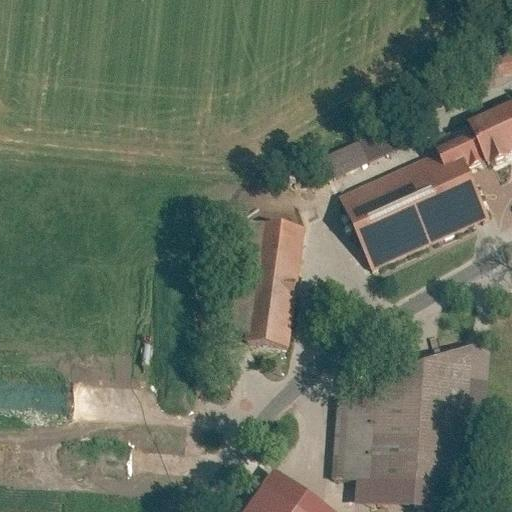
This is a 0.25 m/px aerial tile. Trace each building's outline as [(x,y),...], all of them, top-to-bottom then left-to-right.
[(492,78),(511,77),(511,57),(492,57),(492,78)] [(453,104),(440,80),(421,90),(433,114),(453,104)] [(484,134),(356,193),(388,262),(498,211),(482,175),(511,160),(511,105),(478,121),(484,134)] [(376,138),(322,162),(331,183),(346,177),(340,164),(355,158),(359,166),(383,155),(376,138)] [(283,220),(266,341),(310,347),(328,226),(283,220)] [(467,362),(373,358),(370,415),(336,414),(331,491),(457,499),(467,362)] [(337,511),(277,472),(251,511),(337,511)]
